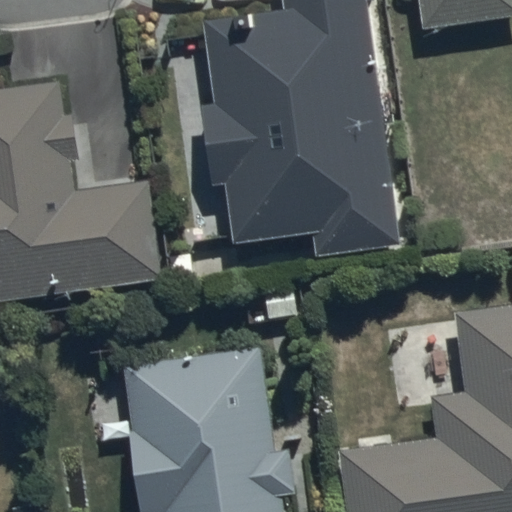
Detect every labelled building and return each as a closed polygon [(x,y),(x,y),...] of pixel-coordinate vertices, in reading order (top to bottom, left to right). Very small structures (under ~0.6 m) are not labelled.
[(402,235),(374,0),(260,0),(206,6),(216,93),(206,94),(214,174),(228,172),(235,232),(320,223),(322,244),(402,235)] [(511,0),(424,0),(427,19),(511,6),(511,0)] [(0,290),(164,267),(153,171),(81,178),(78,153),(83,152),(78,104),(69,105),(65,70),(0,77),(0,290)] [(511,511),(511,298),(459,305),(471,383),(435,388),(440,427),(342,441),(352,511),(511,511)] [(279,441),(263,340),(129,356),(148,510),(167,508),(167,511),(289,511),(286,485),(298,483),(292,439),(279,441)]
